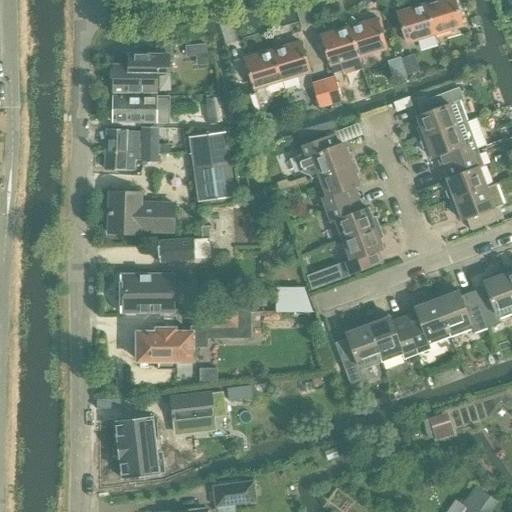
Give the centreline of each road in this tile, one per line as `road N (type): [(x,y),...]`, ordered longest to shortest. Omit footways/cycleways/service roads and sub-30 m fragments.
road 1 (residential): [(84,12),(76,511)]
road 2 (residential): [(0,413),(10,207),(7,0)]
road 3 (residential): [(429,264),(373,116)]
road 4 (residential): [(84,12),(219,0)]
